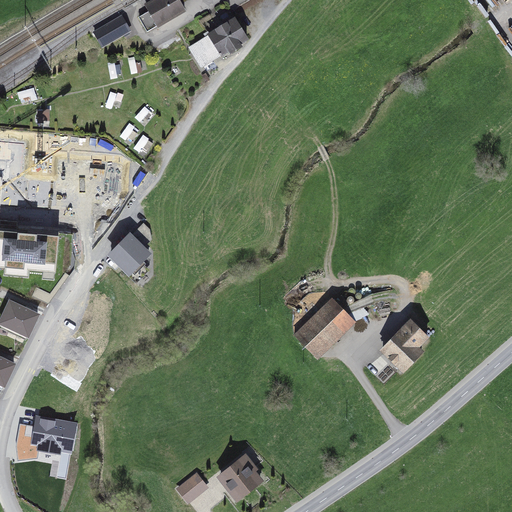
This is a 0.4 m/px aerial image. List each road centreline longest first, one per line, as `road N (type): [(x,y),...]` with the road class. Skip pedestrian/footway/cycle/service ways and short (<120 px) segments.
road 1 (track): [(305,129),(326,161),(333,193),(322,286),(390,285),(404,294),(350,360)]
road 2 (secondary): [(306,511),(431,423),(511,352)]
road 3 (unclassified): [(96,261),(14,401),(2,478)]
road 4 (track): [(288,0),(165,157)]
